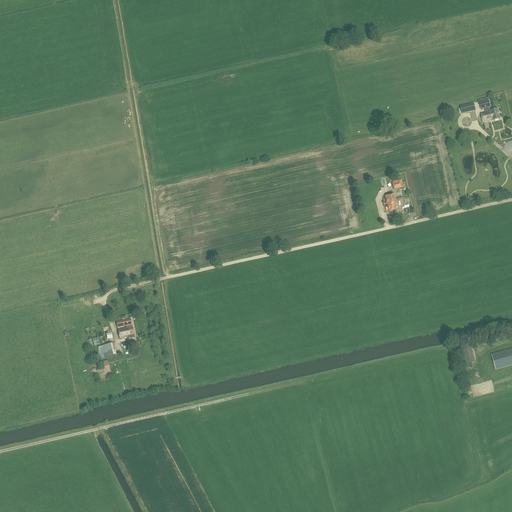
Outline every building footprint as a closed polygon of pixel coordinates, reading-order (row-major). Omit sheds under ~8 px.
[(474,104),(461,108),(462,114),(475,111),(474,104)] [(491,110),(491,111),(481,113),(483,122),(493,120),(500,119),(498,109),(491,110)] [(403,187),(401,180),(392,182),(394,190),(403,187)] [(389,211),(395,210),(394,204),(397,204),(394,194),(385,196),(389,211)] [(124,326),(132,325),(131,319),(116,322),(117,329),(124,327),(124,326)] [(120,339),(128,337),(128,339),(135,338),(132,327),(118,330),(120,339)] [(112,350),(111,344),(98,347),(101,358),(116,355),(115,350),(112,350)] [(463,364),(475,361),(471,348),(459,351),(463,364)] [(511,349),(492,355),(496,370),(511,365),(511,349)]
